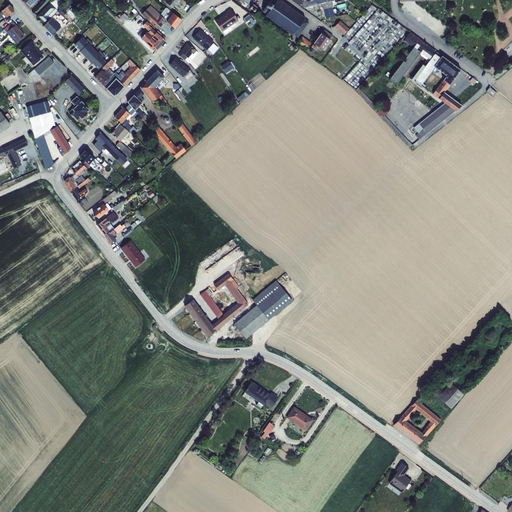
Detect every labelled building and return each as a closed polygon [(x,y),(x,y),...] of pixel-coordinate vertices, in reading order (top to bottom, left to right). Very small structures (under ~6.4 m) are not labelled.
[(23,0),(30,8),(35,4),(34,3),(37,0),(23,0)] [(45,25),(65,5),(63,3),(64,2),(61,0),(53,0),(38,16),(45,25)] [(70,0),(68,0),(65,5),(45,25),(44,26),(53,35),(61,27),(62,28),(68,22),(63,16),(67,12),(73,19),(78,14),(72,8),(70,9),(68,7),(73,2),(70,0)] [(270,0),(262,11),(266,14),(265,16),(292,35),(293,35),(298,38),(309,22),(304,19),(305,18),(280,0),(270,0)] [(331,1),(321,4),(323,9),(325,15),(324,16),(324,19),(336,16),(335,13),(333,13),(332,7),(333,7),(331,1)] [(148,4),(140,11),(142,14),(147,19),(158,30),(162,24),(161,23),(164,19),(160,15),(148,4)] [(1,11),(0,12),(0,26),(5,22),(4,20),(7,17),(14,11),(9,5),(1,11)] [(166,7),(160,15),(164,19),(167,21),(174,28),(181,20),(173,13),(170,17),(166,14),(169,10),(166,7)] [(226,13),(215,21),(222,32),(223,31),(225,34),(237,26),(235,23),(238,21),(230,9),(226,12),(226,13)] [(120,14),(117,17),(123,23),(128,17),(124,13),(122,15),(120,14)] [(252,18),(248,21),(251,26),(256,23),(252,18)] [(147,32),(141,38),(151,47),(152,46),(157,50),(165,41),(164,40),(166,38),(158,31),(156,32),(149,25),(150,24),(147,21),(143,26),(148,30),(147,32)] [(340,21),(334,27),(344,35),(349,29),(340,21)] [(13,22),(4,29),(7,32),(6,33),(15,43),(25,36),(16,25),(13,22)] [(200,29),(192,38),(207,51),(208,49),(213,54),(218,48),(213,43),(214,42),(210,39),(210,38),(200,29)] [(312,47),(309,51),(312,53),(315,50),(316,50),(318,47),(323,50),(330,40),(333,36),(324,30),(321,33),(314,43),(314,44),(311,47),(312,47)] [(408,54),(389,79),(396,85),(420,52),(430,60),(425,66),(423,64),(411,79),(414,81),(421,86),(435,67),(446,76),(433,94),(445,103),(455,111),(462,106),(455,101),(444,92),(460,70),(410,32),(404,40),(413,48),(410,52),(407,49),(405,52),(408,54)] [(302,37),(297,44),(306,50),(311,43),(302,37)] [(32,41),(20,51),(25,57),(23,59),(28,64),(30,62),(33,66),(43,57),(34,46),(35,45),(32,41)] [(112,42),(109,44),(118,53),(121,50),(112,42)] [(181,52),(178,55),(185,60),(189,63),(198,53),(196,51),(187,43),(184,47),(185,47),(180,51),(181,52)] [(79,62),(88,53),(84,48),(81,52),(75,58),(79,62)] [(90,55),(93,57),(94,56),(97,58),(93,62),(100,70),(103,67),(106,64),(102,60),(103,60),(101,58),(102,58),(99,56),(95,51),(90,55)] [(88,53),(79,62),(84,66),(93,57),(90,55),(88,53)] [(48,57),(28,75),(31,78),(39,75),(53,63),(48,57)] [(176,57),(169,65),(183,77),(190,87),(197,80),(190,70),(190,69),(176,57)] [(106,64),(103,67),(105,70),(107,70),(114,62),(111,59),(106,64)] [(125,75),(130,80),(140,70),(130,59),(125,64),(127,67),(129,65),(130,67),(129,68),(129,69),(124,74),(125,75)] [(229,61),(221,66),(226,73),(234,68),(229,61)] [(109,77),(108,76),(102,70),(95,77),(102,85),(109,77)] [(157,71),(146,82),(154,88),(155,87),(164,77),(166,75),(163,72),(161,74),(157,71)] [(71,75),(65,81),(78,95),(84,89),(71,75)] [(130,80),(125,75),(119,81),(116,79),(107,89),(114,96),(116,95),(130,80)] [(455,101),(462,106),(481,88),(482,87),(482,85),(481,84),(473,78),(469,81),(473,85),(455,101)] [(146,82),(140,88),(141,88),(144,93),(151,103),(158,97),(163,103),(166,101),(155,87),(154,88),(146,82)] [(490,87),(487,91),(493,97),(496,93),(490,87)] [(134,95),(141,102),(144,99),(141,97),(144,93),(141,88),(134,95)] [(377,113),(380,110),(359,88),(356,90),(377,113)] [(178,90),(176,92),(182,101),(184,99),(183,98),(183,97),(178,90)] [(130,104),(135,110),(139,107),(142,103),(141,102),(134,95),(128,102),(130,104)] [(73,108),(68,113),(72,116),(77,121),(80,118),(81,119),(88,113),(87,112),(89,110),(77,96),(71,102),(76,107),(74,109),(73,108)] [(455,111),(445,103),(414,128),(418,133),(415,135),(419,140),(455,111)] [(130,114),(122,124),(133,134),(137,130),(133,126),(132,128),(128,124),(130,121),(128,120),(131,116),(133,118),(138,114),(135,110),(130,104),(124,109),(130,114)] [(0,133),(11,126),(8,122),(15,117),(8,107),(6,109),(1,112),(1,111),(0,111),(0,133)] [(130,114),(124,109),(123,107),(115,116),(122,124),(130,114)] [(135,110),(138,114),(144,121),(148,118),(139,107),(135,110)] [(380,110),(377,113),(382,118),(385,115),(387,113),(382,108),(380,110)] [(385,115),(382,118),(409,147),(412,145),(385,115)] [(115,129),(111,134),(119,142),(120,142),(120,141),(123,138),(125,139),(130,133),(128,132),(129,131),(120,124),(116,130),(115,129)] [(182,124),(178,127),(191,146),(196,142),(182,124)] [(55,125),(33,131),(35,139),(45,167),(55,164),(45,137),(52,134),(64,154),(70,148),(57,127),(55,125)] [(159,127),(153,132),(176,159),(186,151),(180,143),(176,147),(159,127)] [(106,149),(111,144),(111,143),(101,133),(96,139),(97,140),(93,145),(100,152),(104,148),(106,149)] [(24,138),(0,149),(0,153),(1,156),(7,154),(14,169),(21,165),(14,152),(27,145),(24,138)] [(120,142),(119,142),(116,145),(129,156),(132,152),(120,141),(120,142)] [(111,144),(106,149),(125,168),(131,162),(128,159),(126,156),(125,158),(121,153),(120,154),(111,144)] [(86,150),(80,156),(85,160),(89,164),(90,166),(95,170),(100,165),(103,168),(107,164),(104,161),(102,164),(101,163),(100,164),(94,158),(86,150)] [(82,163),(86,167),(87,169),(90,166),(89,164),(85,160),(82,163)] [(80,161),(73,167),(75,169),(73,171),(77,175),(83,170),(86,167),(82,163),(80,161)] [(83,170),(77,175),(74,177),(80,184),(85,180),(81,175),(85,172),(83,170)] [(69,177),(64,181),(65,184),(70,192),(75,188),(78,186),(75,181),(76,180),(73,176),(70,178),(69,177)] [(75,188),(70,192),(76,200),(81,196),(87,192),(85,188),(81,191),(79,188),(90,180),(88,178),(85,180),(80,184),(78,186),(75,188)] [(115,191),(102,200),(105,203),(117,194),(115,191)] [(103,203),(93,211),(98,218),(108,210),(112,208),(114,207),(112,204),(109,206),(107,203),(105,205),(103,203)] [(114,207),(112,208),(115,212),(122,207),(119,203),(114,207)] [(106,218),(97,225),(105,236),(110,232),(106,228),(111,224),(109,222),(117,216),(114,212),(106,218)] [(110,232),(105,236),(111,244),(116,240),(113,236),(126,227),(125,226),(126,224),(125,223),(121,226),(120,225),(110,232)] [(130,228),(122,235),(124,238),(133,231),(132,230),(134,229),(132,227),(130,228)] [(130,241),(121,248),(135,267),(145,260),(130,241)] [(246,272),(245,279),(259,280),(260,274),(259,274),(261,260),(248,259),(246,272)] [(213,284),(218,290),(224,285),(236,301),(242,308),(248,303),(237,289),(239,287),(233,279),(228,273),(213,284)] [(218,290),(213,284),(184,307),(207,337),(230,319),(245,338),(292,301),(277,281),(248,303),(242,308),(236,301),(233,303),(234,305),(226,312),(227,313),(224,315),(210,296),(218,290)] [(252,381),(244,391),(245,392),(244,392),(258,402),(256,405),(261,408),(263,405),(265,403),(266,404),(265,406),(269,409),(271,407),(272,407),(278,397),(271,392),(270,394),(252,381)] [(451,383),(438,397),(451,409),(464,394),(451,383)] [(400,417),(406,421),(416,410),(430,421),(422,433),(426,437),(441,420),(417,400),(400,417)] [(294,406),(286,417),(306,431),(314,420),(294,406)] [(406,421),(400,417),(393,425),(419,444),(426,437),(422,433),(406,421)] [(264,433),(261,437),(264,439),(274,426),(269,422),(263,431),(264,433)] [(397,471),(389,483),(402,492),(410,480),(403,475),(409,468),(402,463),(396,470),(397,471)]
